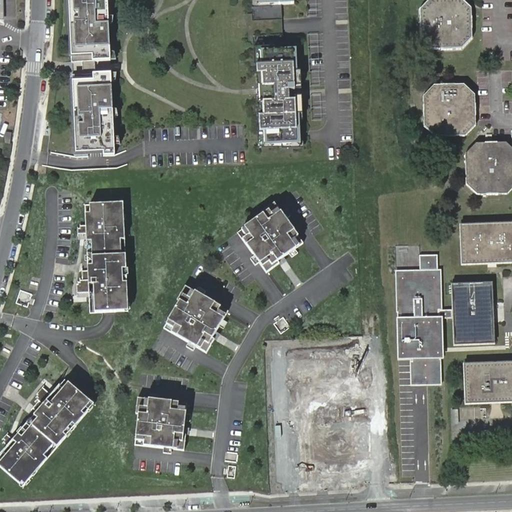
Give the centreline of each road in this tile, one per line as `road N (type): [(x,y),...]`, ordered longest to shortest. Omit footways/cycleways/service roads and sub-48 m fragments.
road 1 (residential): [(375,506),(364,167)]
road 2 (residential): [(219,511),(228,381),(263,319),(342,264)]
road 3 (residential): [(0,258),(28,129),(37,0)]
road 4 (residential): [(235,511),(375,506)]
road 5 (residential): [(375,506),(511,501)]
